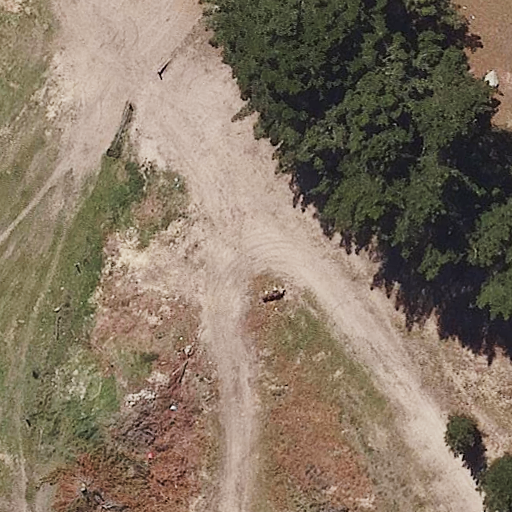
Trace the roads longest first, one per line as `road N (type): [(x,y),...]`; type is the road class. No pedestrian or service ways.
road 1 (track): [(225,511),(216,185),(190,106),(134,24)]
road 2 (track): [(190,106),(393,367),(491,511)]
